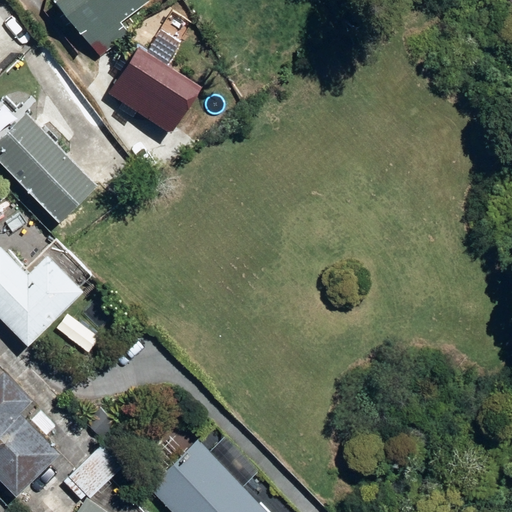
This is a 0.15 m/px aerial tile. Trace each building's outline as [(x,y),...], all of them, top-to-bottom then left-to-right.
[(143,4),(139,0),(51,0),(49,1),(95,61),(125,37),(115,24),(143,4)] [(193,88),(131,48),(102,93),(164,133),(193,88)] [(24,115),(0,137),(0,167),(54,225),(93,189),(24,115)] [(0,250),(0,325),(20,345),(75,293),(39,256),(21,273),(0,250)] [(0,374),(0,487),(9,497),(54,456),(12,411),(24,400),(0,374)] [(113,422),(99,407),(82,423),(95,438),(113,422)] [(261,511),(199,440),(146,486),(167,511),(261,511)] [(118,469),(98,447),(61,480),(78,499),(83,494),(86,498),(118,469)] [(101,511),(82,497),(70,511),(101,511)]
